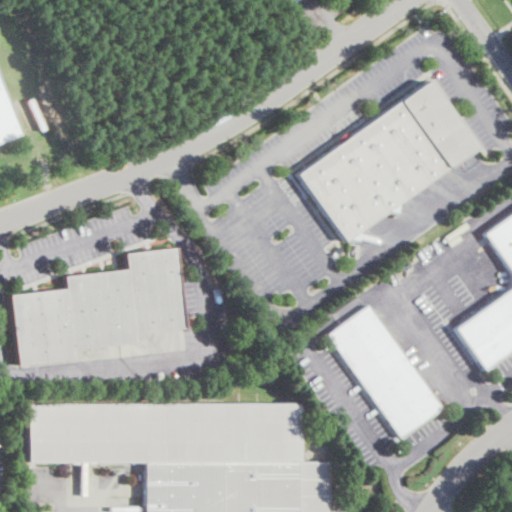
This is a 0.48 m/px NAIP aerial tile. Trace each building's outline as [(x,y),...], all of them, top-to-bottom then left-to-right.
[(449,115),(471,146),(339,240),(292,173),(338,140),(423,79),(449,115)] [(0,90),(16,135),(0,140),(0,90)] [(511,348),(490,364),(481,371),(451,327),(511,283),(511,275),(481,234),(511,211),(511,348)] [(68,359),(12,365),(4,294),(60,288),(58,276),(121,268),(119,252),(144,250),(171,247),(180,327),(130,333),(131,342),(69,349),(70,358),(68,359)] [(431,414),(397,439),(324,335),(366,305),(439,408),(431,414)] [(295,448),(295,462),(327,462),(327,511),(142,511),(142,461),(24,462),(24,404),(295,403),(295,448)]
